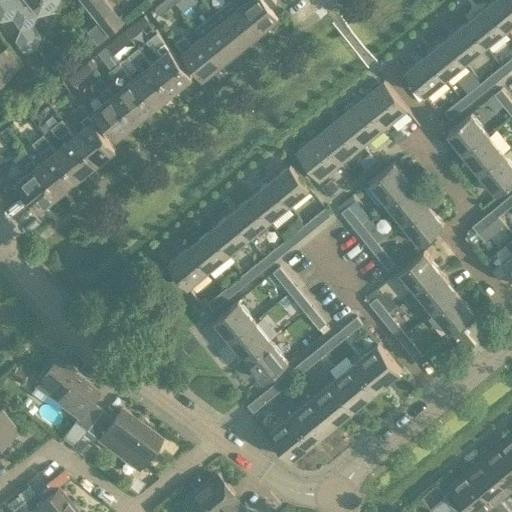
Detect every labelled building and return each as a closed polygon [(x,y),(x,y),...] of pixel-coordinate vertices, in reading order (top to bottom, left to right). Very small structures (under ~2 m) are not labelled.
[(0,0),(0,18),(1,20),(14,17),(21,26),(16,39),(24,49),(37,47),(41,35),(34,25),(38,14),(56,11),(60,0),(0,0)] [(108,33),(124,21),(107,0),(81,0),(97,19),(108,33)] [(174,4),(171,0),(163,0),(155,7),(161,14),(174,4)] [(238,7),(239,6),(234,0),(229,0),(212,14),(239,47),(258,32),(238,7)] [(238,7),(258,32),(276,17),(269,8),(274,3),(271,0),(244,0),(245,1),(239,6),(238,7)] [(506,30),(511,24),(511,0),(493,0),(486,6),(506,30)] [(486,6),(466,22),(486,46),(506,30),(486,6)] [(202,36),(201,37),(221,62),(239,47),(212,14),(195,28),(202,36)] [(150,22),(145,15),(138,21),(143,27),(150,22)] [(97,19),(85,29),(96,43),(108,33),(97,19)] [(465,63),(486,46),(466,22),(446,39),(465,63)] [(124,32),(115,39),(121,46),(129,39),(124,32)] [(148,63),(171,91),(189,76),(155,33),(144,41),(152,50),(156,47),(160,53),(148,63)] [(221,62),(201,37),(191,44),(184,34),(174,42),(202,77),(221,62)] [(445,79),(465,63),(446,39),(425,55),(445,79)] [(171,91),(148,63),(136,47),(125,56),(133,65),(137,62),(141,68),(129,77),(153,106),(171,91)] [(111,53),(103,60),(109,68),(118,61),(111,53)] [(425,95),(445,79),(425,55),(405,71),(425,95)] [(0,82),(13,72),(0,56),(0,82)] [(29,67),(33,63),(28,57),(23,61),(29,67)] [(115,80),(106,87),(134,121),(153,106),(129,77),(117,62),(107,71),(115,80)] [(87,63),(79,70),(84,76),(92,69),(87,63)] [(491,85),(507,72),(501,65),(485,78),(491,85)] [(37,89),(21,71),(9,81),(24,100),(37,89)] [(115,136),(134,121),(106,87),(99,77),(88,86),(96,96),(100,93),(104,99),(92,108),(115,136)] [(384,81),(361,99),(385,128),(407,110),(384,81)] [(470,101),(486,88),(480,81),(464,94),(470,101)] [(511,100),(502,88),(495,94),(508,110),(511,106),(511,100)] [(444,110),(450,118),(466,105),(460,98),(444,110)] [(361,99),(339,117),(362,146),(385,128),(361,99)] [(72,135),(95,162),(113,148),(77,104),(67,112),(75,122),(79,119),(84,125),(72,135)] [(448,133),(464,153),(488,134),(471,113),(448,133)] [(340,164),(362,146),(339,117),(317,135),(340,164)] [(95,162),(72,135),(59,119),(49,128),(57,137),(61,134),(66,140),(54,150),(76,177),(95,162)] [(405,134),(400,128),(392,134),(397,140),(405,134)] [(76,177),(54,150),(41,134),(30,143),(38,153),(42,149),(47,155),(35,165),(57,193),(76,177)] [(481,173),(504,154),(488,134),(464,153),(481,173)] [(295,153),(318,181),(340,164),(317,135),(295,153)] [(35,165),(31,160),(22,150),(12,158),(19,167),(23,164),(28,171),(16,181),(38,208),(57,193),(35,165)] [(481,173),(497,194),(511,181),(511,163),(504,154),(481,173)] [(370,182),(386,203),(411,183),(394,162),(370,182)] [(269,180),(289,204),(309,188),(289,164),(269,180)] [(330,179),(322,186),(329,195),(337,188),(330,179)] [(269,221),(289,204),(269,180),(249,197),(269,221)] [(403,223),(427,203),(411,183),(386,203),(403,223)] [(511,199),(509,195),(493,208),(498,215),(511,204),(511,199)] [(249,197),(229,213),(249,237),(269,221),(249,197)] [(420,244),(444,224),(427,203),(403,223),(420,244)] [(349,205),(342,211),(343,213),(354,227),(361,221),(349,205)] [(310,230),(330,213),(325,207),(305,223),(310,230)] [(498,215),(493,208),(477,221),(482,228),(498,215)] [(228,254),(249,237),(229,213),(209,230),(228,254)] [(284,240),(290,247),(310,230),(305,223),(284,240)] [(365,226),(358,231),(372,248),(379,243),(365,226)] [(208,270),(228,254),(209,230),(189,246),(208,270)] [(511,249),(511,253),(502,262),(508,270),(511,274),(511,238),(506,243),(511,249)] [(264,256),(269,263),(290,247),(284,240),(264,256)] [(188,287),(208,270),(189,246),(168,263),(188,287)] [(383,247),(375,253),(387,268),(394,262),(383,247)] [(401,270),(417,290),(441,271),(424,251),(401,270)] [(244,273),(249,279),(269,263),(264,256),(244,273)] [(280,266),(273,271),(287,288),(294,283),(280,266)] [(417,290),(433,311),(457,292),(441,271),(417,290)] [(223,289),(229,296),(249,279),(244,273),(223,289)] [(297,287),(290,292),(304,309),(311,303),(297,287)] [(229,296),(223,289),(208,302),(213,308),(229,296)] [(373,292),(366,297),(369,302),(377,296),(373,292)] [(473,312),(457,292),(433,311),(449,331),(473,312)] [(382,318),(390,312),(377,296),(369,302),(382,318)] [(205,298),(199,303),(207,313),(213,308),(208,302),(205,298)] [(215,320),(231,340),(255,321),(239,300),(215,320)] [(314,307),(307,312),(319,328),(326,322),(314,307)] [(341,328),(347,335),(362,322),(357,315),(341,328)] [(393,316),(386,322),(399,339),(406,333),(393,316)] [(248,360),(272,341),(255,321),(231,340),(248,360)] [(319,328),(316,330),(320,335),(330,327),(326,322),(319,328)] [(466,351),(475,344),(462,328),(453,335),(466,351)] [(337,332),(325,341),(331,348),(342,339),(337,332)] [(409,337),(402,343),(415,359),(422,353),(409,337)] [(265,381),(288,361),(272,341),(248,360),(265,381)] [(325,341),(313,351),(319,358),(331,348),(325,341)] [(356,359),(379,387),(401,370),(378,342),(356,359)] [(310,353),(294,366),(300,373),(315,360),(310,353)] [(36,385),(31,392),(41,400),(46,393),(78,417),(75,421),(87,430),(102,409),(91,401),(98,391),(56,359),(36,385)] [(357,405),(379,387),(356,359),(334,377),(357,405)] [(284,386),(300,373),(294,366),(279,379),(284,386)] [(11,373),(21,380),(26,374),(16,367),(11,373)] [(334,377),(313,395),(335,423),(357,405),(334,377)] [(279,379),(263,391),(269,398),(284,386),(279,379)] [(253,411),(269,398),(263,391),(248,404),(253,411)] [(314,440),(335,423),(313,395),(291,413),(314,440)] [(102,409),(87,430),(138,468),(161,438),(121,408),(114,418),(102,409)] [(0,443),(17,429),(1,410),(0,410),(0,462),(1,462),(0,461),(0,443)] [(314,440),(291,413),(269,430),(292,458),(314,440)] [(511,434),(511,435),(500,444),(511,458),(511,459),(511,434)] [(80,439),(74,447),(84,455),(90,446),(80,439)] [(500,444),(483,458),(510,490),(511,489),(511,488),(511,459),(511,458),(500,444)] [(483,458),(467,471),(499,511),(511,511),(509,509),(500,498),(510,490),(483,458)] [(499,511),(467,471),(450,485),(452,488),(445,495),(458,511),(482,511),(486,509),(488,511),(499,511)] [(215,473),(180,502),(187,511),(245,511),(239,504),(240,503),(215,473)] [(29,486),(7,504),(12,510),(34,492),(29,486)] [(33,511),(77,511),(57,488),(44,499),(37,490),(34,492),(12,510),(13,511),(29,511),(32,510),(33,511)]
